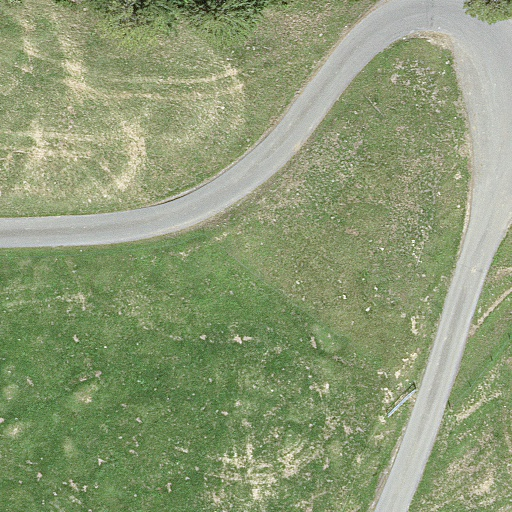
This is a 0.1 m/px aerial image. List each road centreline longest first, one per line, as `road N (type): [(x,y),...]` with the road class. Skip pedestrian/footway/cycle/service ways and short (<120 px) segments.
road 1 (track): [(511,25),(492,12),(419,4),(352,52),(271,156),(201,203),(154,220),(0,234)]
road 2 (track): [(391,511),(486,226),(511,175)]
